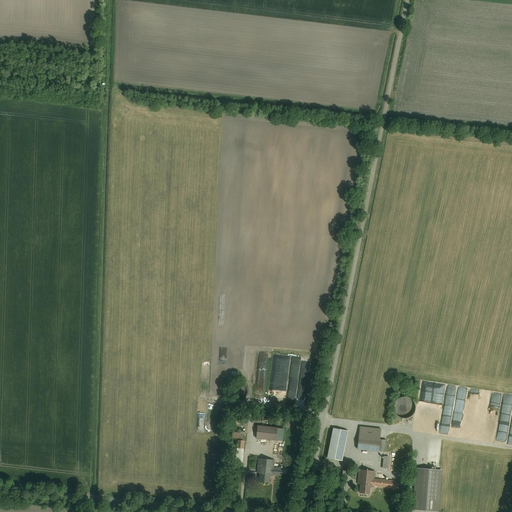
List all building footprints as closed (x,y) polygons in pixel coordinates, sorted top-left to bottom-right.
[(294,369),(290,368),(286,397),(295,398),(295,394),(293,394),(294,391),(297,391),(300,366),(295,365),(294,369)] [(230,392),(230,395),(232,397),(234,399),(236,400),(239,400),(242,399),(244,397),(246,395),(247,392),(247,389),(246,386),(244,384),(241,383),(238,382),(235,383),(232,384),(231,387),(230,389),(230,392)] [(396,399),(397,415),(413,414),(412,399),(396,399)] [(278,426),(257,424),(256,438),(283,440),(284,428),(278,427),(278,426)] [(361,426),(358,449),(376,451),(379,429),(361,426)] [(327,454),(341,457),(346,431),(332,428),(327,454)] [(237,437),(237,439),(245,440),(246,431),(239,431),(238,433),(233,433),(233,437),(237,437)] [(245,440),(237,439),(237,448),(244,448),(245,440)] [(274,459),(258,458),(257,472),(259,473),(258,481),(270,482),(270,475),(273,476),(273,475),(282,475),(283,467),(274,467),(274,459)] [(440,472),(415,469),(411,506),(436,509),(440,472)] [(375,472),(361,470),(358,493),(372,495),(375,472)]
